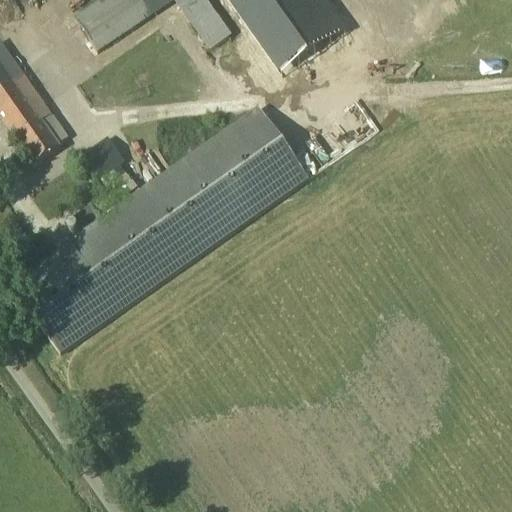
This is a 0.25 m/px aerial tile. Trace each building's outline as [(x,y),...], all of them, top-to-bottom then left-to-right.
[(138,0),(102,0),(74,19),(97,54),(151,18),(138,0)] [(0,122),(34,170),(60,152),(41,126),(51,119),(0,45),(0,122)] [(258,112),(100,223),(90,210),(72,222),(82,236),(10,287),(60,357),(308,182),(258,112)] [(125,132),(141,151),(155,140),(139,120),(125,132)] [(96,185),(126,164),(108,138),(78,160),(96,185)]
